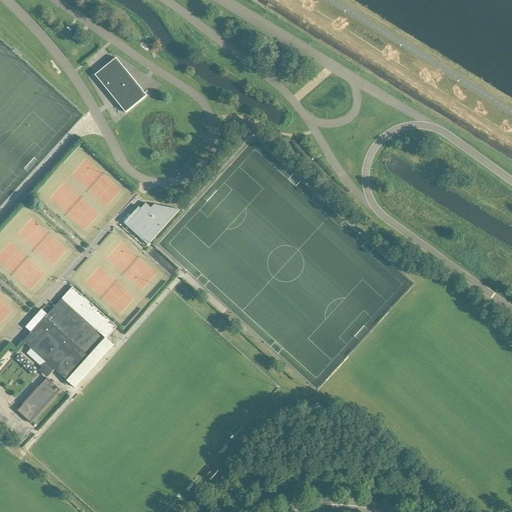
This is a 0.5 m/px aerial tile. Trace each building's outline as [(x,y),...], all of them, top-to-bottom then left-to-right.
[(117,58),(116,58),(95,75),(95,76),(97,75),(127,112),(125,113),(126,113),(147,96),(147,95),(145,96),(116,59),(117,58)] [(148,245),(150,243),(180,210),(154,205),(151,208),(146,203),(141,209),(138,206),(138,207),(141,209),(140,210),(138,213),(137,213),(138,213),(133,218),(129,223),(128,223),(129,223),(134,228),(139,233),(144,238),(145,238),(150,242),(147,245),(148,245)] [(48,315),(42,309),(26,327),(32,332),(24,341),(47,362),(45,365),(53,372),(55,370),(68,381),(116,327),(117,327),(73,287),(48,315)] [(0,377),(17,393),(29,380),(11,364),(0,375),(0,377)] [(23,405),(18,411),(32,424),(61,391),(58,388),(56,390),(52,387),(54,384),(47,378),(40,387),(39,386),(35,389),(37,390),(26,402),(25,400),(22,404),(23,405)]
